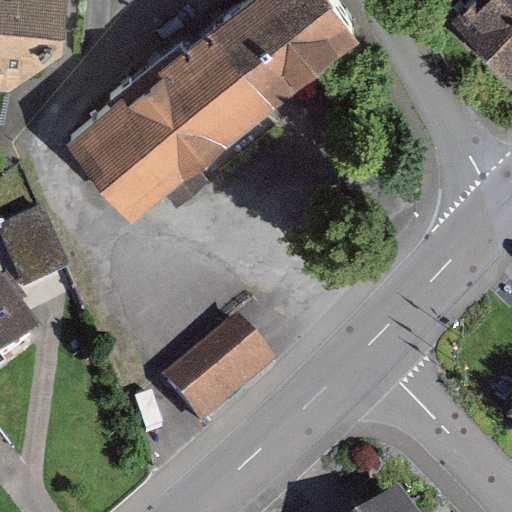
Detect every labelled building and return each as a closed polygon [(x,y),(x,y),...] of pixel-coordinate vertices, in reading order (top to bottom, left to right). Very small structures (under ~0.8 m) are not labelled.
[(65,0),(0,0),(0,88),(1,89),(65,34),(65,0)] [(354,24),(335,0),(225,0),(69,124),(130,201),(354,24)] [(511,0),(470,0),(460,10),(511,67),(511,66),(511,0)] [(32,214),(0,227),(0,231),(28,295),(61,281),(32,214)] [(0,370),(36,340),(0,297),(0,370)] [(272,357),(240,322),(170,383),(203,419),(272,357)] [(410,511),(395,495),(376,511),(410,511)]
